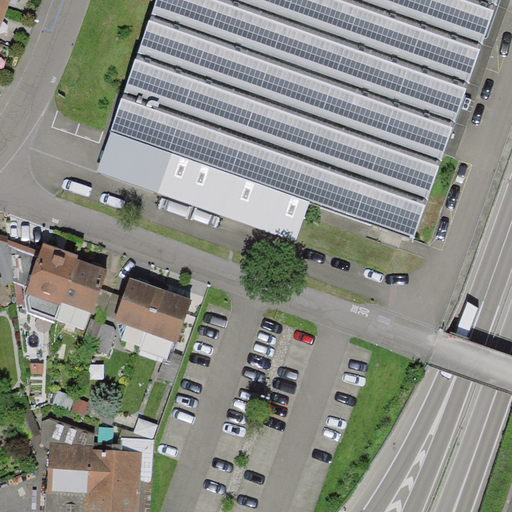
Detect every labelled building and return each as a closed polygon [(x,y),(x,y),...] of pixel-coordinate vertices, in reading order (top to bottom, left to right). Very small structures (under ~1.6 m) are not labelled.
[(0,0),(0,27),(1,26),(9,0),(0,0)] [(160,0),(99,173),(302,244),(315,208),(420,245),(500,0),(160,0)] [(44,244),(26,293),(60,306),(62,302),(77,259),(78,256),(44,244)] [(107,270),(77,259),(62,302),(92,313),(107,270)] [(145,283),(129,277),(114,320),(176,342),(191,299),(175,293),(145,283)] [(94,345),(103,323),(91,319),(83,341),(94,345)] [(113,326),(103,323),(94,345),(93,350),(108,355),(116,331),(113,326)] [(183,356),(173,352),(170,361),(163,358),(156,379),(173,385),(183,356)] [(85,447),(46,444),(45,464),(41,511),(144,511),(150,437),(86,433),(85,447)]
